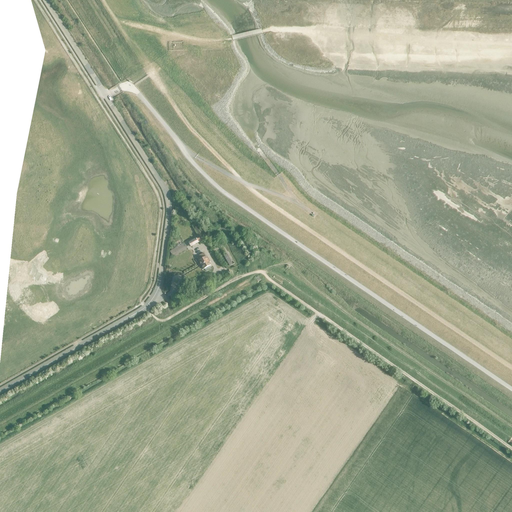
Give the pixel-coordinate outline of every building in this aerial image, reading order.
[(192,225),(198,237),(202,235),(195,224),(192,225)] [(198,237),(187,243),(189,246),(190,245),(191,247),(198,242),(198,243),(202,241),(204,240),(202,235),(198,237)] [(173,244),(175,248),(184,243),(182,239),(173,244)] [(175,248),(170,252),(172,255),(186,247),(184,243),(175,248)] [(186,247),(172,255),(173,258),(188,250),(186,247)] [(204,253),(198,256),(199,256),(197,257),(199,261),(198,261),(203,270),(204,269),(206,271),(211,268),(210,266),(211,265),(206,256),(206,257),(204,253)] [(227,254),(224,256),(230,266),(233,264),(227,254)]
